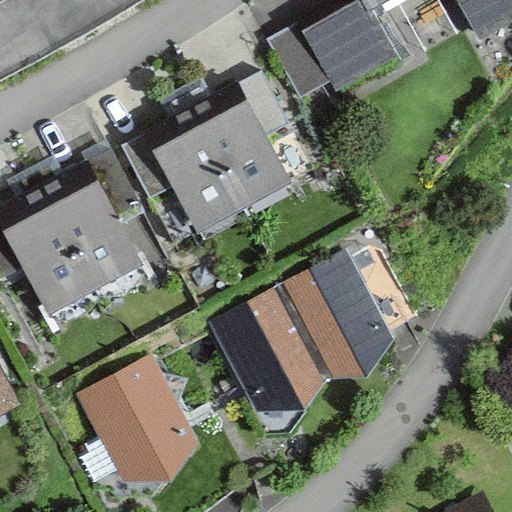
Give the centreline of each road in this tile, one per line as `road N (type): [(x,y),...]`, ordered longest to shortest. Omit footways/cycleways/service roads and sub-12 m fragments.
road 1 (residential): [(314,511),(412,405),(511,239)]
road 2 (residential): [(180,0),(0,111)]
